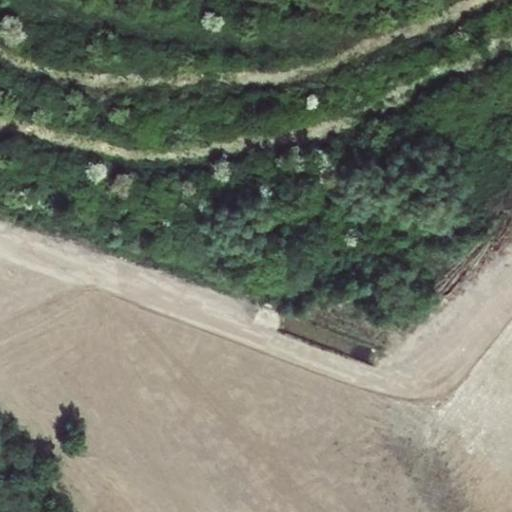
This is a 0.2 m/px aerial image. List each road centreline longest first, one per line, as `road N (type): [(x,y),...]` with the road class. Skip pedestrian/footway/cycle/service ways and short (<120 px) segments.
road 1 (track): [(511,469),(361,358),(0,237)]
road 2 (track): [(394,0),(278,20),(182,0)]
road 3 (track): [(386,377),(511,237)]
